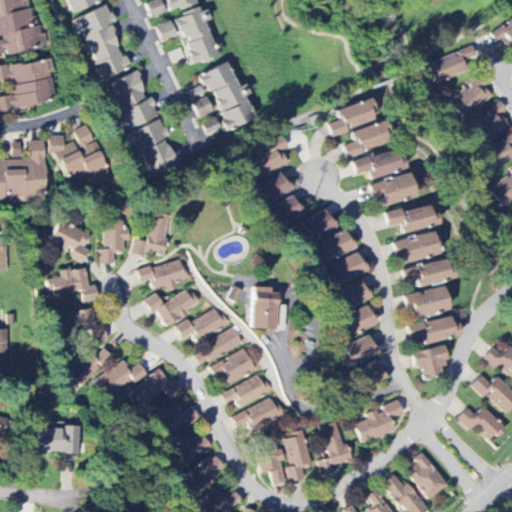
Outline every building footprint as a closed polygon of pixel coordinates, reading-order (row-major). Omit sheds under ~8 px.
[(0,0),(0,55),(42,49),(35,8),(23,9),(22,1),(21,1),(20,0),(0,0)] [(63,0),(69,15),(95,5),(93,0),(63,0)] [(157,0),(143,5),(148,19),(199,3),(198,0),(157,0)] [(99,82),(128,70),(123,57),(120,58),(107,25),(111,24),(104,8),(69,21),(74,34),(79,32),(85,45),(81,47),(85,57),(89,56),(99,82)] [(190,68),(215,59),(203,23),(205,22),(201,9),(173,18),(190,68)] [(507,51),(511,47),(511,18),(488,36),(494,45),(500,41),(507,51)] [(153,29),(159,44),(174,38),(167,23),(153,29)] [(424,66),(432,85),(467,71),(462,61),(473,57),(469,47),(424,66)] [(0,98),(0,113),(55,106),(49,61),(0,67),(0,82),(11,81),(13,97),(0,98)] [(224,132),(253,120),(243,98),(246,96),(242,86),(235,89),(225,64),(199,76),(224,132)] [(155,119),(148,100),(144,101),(134,74),(105,85),(123,132),(155,119)] [(485,85),(479,78),(446,102),(461,121),(490,99),(481,88),(485,85)] [(189,104),(196,120),(210,113),(204,98),(189,104)] [(332,110),(336,122),(323,125),(326,135),(375,122),(369,100),(332,110)] [(506,126),(498,116),(504,111),(497,103),(467,127),(482,145),(506,126)] [(177,167),(158,122),(127,134),(136,156),(141,154),(151,178),(177,167)] [(380,122),(347,134),(350,143),(339,147),(344,160),(388,144),(380,122)] [(511,149),(511,148),(511,147),(511,134),(478,155),(488,172),(511,157),(511,149)] [(77,160),(70,144),(62,147),(57,136),(43,142),(49,156),(53,155),(67,191),(86,183),(89,190),(108,182),(96,152),(77,160)] [(285,149),(279,138),(243,159),(256,181),(286,164),(279,152),(285,149)] [(0,204),(43,202),(40,142),(25,143),(25,151),(18,151),(18,144),(9,145),(10,162),(0,162),(0,204)] [(368,181),(402,170),(395,149),(349,164),(353,176),(365,172),(368,181)] [(511,202),(511,165),(506,170),(509,173),(487,194),(503,211),(511,202)] [(290,192),(279,173),(254,188),(265,207),(290,192)] [(405,174),(365,186),(370,201),(377,199),(380,208),(413,197),(405,174)] [(278,229),(302,214),(291,196),(267,211),(278,229)] [(401,235),(435,226),(429,205),(399,213),(398,209),(381,214),(384,228),(398,224),(401,235)] [(299,223),(308,242),(332,231),(324,212),(299,223)] [(144,243),(131,240),(128,255),(141,258),(142,252),(162,257),(165,241),(163,240),(168,216),(151,213),(144,243)] [(111,265),(111,254),(122,254),(122,242),(125,242),(124,219),(100,220),(101,251),(98,251),(98,266),(111,265)] [(46,244),(68,253),(65,258),(80,264),(86,252),(81,249),(86,236),(54,223),(46,244)] [(316,254),(322,265),(352,250),(342,231),(317,243),(321,251),(316,254)] [(393,258),(401,256),(402,263),(435,257),(430,234),(390,242),(393,258)] [(333,274),(328,277),(333,287),(364,273),(355,253),(329,266),(333,274)] [(133,272),(136,284),(148,281),(150,291),(163,287),(164,292),(175,290),(173,283),(184,280),(179,260),(133,272)] [(398,269),(400,281),(413,279),(415,287),(444,282),(441,262),(398,269)] [(78,293),(80,304),(94,302),(92,286),(85,287),(82,269),(56,273),(57,279),(45,281),(48,297),(78,293)] [(342,311),(367,300),(359,281),(333,292),(342,311)] [(409,308),(413,321),(447,311),(440,287),(400,298),(404,310),(409,308)] [(233,305),(238,292),(229,288),(223,302),(233,305)] [(280,331),(281,316),(273,316),(274,290),(249,289),(247,330),(280,331)] [(185,317),(183,311),(196,305),(192,295),(186,298),(183,292),(158,304),(154,295),(141,302),(147,315),(154,312),(162,328),(185,317)] [(374,326),(365,307),(339,318),(343,326),(338,329),(342,339),(374,326)] [(90,345),(102,342),(92,308),(63,316),(65,321),(57,323),(61,339),(86,332),(90,345)] [(186,324),(185,321),(172,328),(179,341),(191,335),(195,343),(227,327),(221,315),(217,317),(214,310),(186,324)] [(421,346),(458,337),(455,324),(449,325),(447,317),(404,328),(407,341),(419,338),(421,346)] [(234,329),(189,353),(197,368),(242,345),(234,329)] [(340,347),(344,357),(340,358),(343,368),(375,357),(367,337),(340,347)] [(495,367),(511,383),(511,352),(506,348),(499,356),(491,348),(480,359),(492,371),(495,367)] [(75,389),(109,357),(102,349),(92,358),(86,352),(62,375),(75,389)] [(418,370),(419,381),(438,379),(436,369),(443,368),(440,349),(409,353),(411,371),(418,370)] [(208,368),(219,389),(253,372),(243,351),(208,368)] [(382,381),(373,362),(348,373),(357,392),(382,381)] [(126,371),(121,363),(92,380),(103,398),(143,374),(137,364),(126,371)] [(167,402),(180,394),(173,382),(167,386),(159,372),(125,394),(135,409),(161,393),(167,402)] [(269,394),(261,375),(217,395),(222,405),(233,400),(236,408),(269,394)] [(504,419),(511,410),(511,395),(494,378),(487,385),(478,377),(469,386),(504,419)] [(227,416),(232,428),(245,423),(248,430),(276,420),(269,401),(227,416)] [(351,427),(359,445),(392,432),(388,421),(400,416),(395,403),(374,411),(363,416),(365,421),(351,427)] [(190,409),(180,414),(175,406),(165,411),(164,410),(148,420),(160,440),(183,426),(185,428),(197,421),(190,409)] [(465,410),(454,420),(467,433),(471,428),(487,444),(501,430),(481,409),(472,418),(465,410)] [(327,459),(314,463),(318,477),(333,472),(331,467),(347,462),(334,421),(317,427),(327,459)] [(33,453),(75,455),(76,424),(50,423),(50,430),(33,430),(33,453)] [(282,441),(286,467),(283,468),(286,484),(302,482),(300,470),(310,468),(303,431),(290,434),(291,439),(282,441)] [(170,469),(208,449),(202,438),(192,444),(187,436),(178,441),(177,438),(159,447),(170,469)] [(281,485),(277,464),(281,463),(278,447),(273,448),(271,436),(251,440),(258,473),(266,472),(270,488),(281,485)] [(405,472),(422,501),(443,489),(421,453),(410,460),(414,466),(405,472)] [(185,499),(225,473),(213,455),(181,477),(184,480),(176,485),(185,499)] [(425,511),(426,511),(404,485),(400,488),(391,476),(378,486),(399,511),(425,511)] [(224,511),(239,500),(233,493),(223,501),(214,489),(190,509),(192,511),(224,511)] [(371,507),(363,511),(386,511),(372,493),(365,498),(371,507)]
